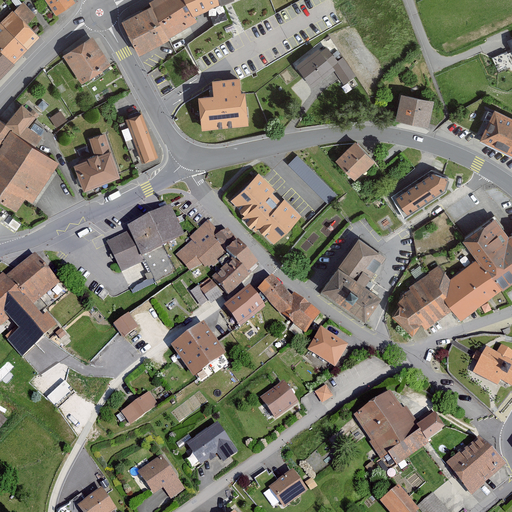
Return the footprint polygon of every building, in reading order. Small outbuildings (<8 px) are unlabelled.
[(72,0),(45,0),(56,15),(75,3),(72,0)] [(155,0),(149,3),(152,7),(169,39),(197,22),(194,18),(184,0),(155,0)] [(184,0),(194,18),(233,0),(184,0)] [(152,7),(122,23),(140,57),(170,41),(169,39),(152,7)] [(15,8),(3,20),(29,47),(41,35),(15,8)] [(3,20),(0,22),(0,43),(16,60),(29,47),(3,20)] [(110,66),(91,39),(64,57),(83,85),(110,66)] [(0,76),(16,60),(0,43),(0,76)] [(322,47),(299,62),(314,84),(335,70),(343,82),(355,74),(343,56),(332,63),(322,47)] [(511,57),(510,50),(493,55),(498,70),(511,65),(511,57)] [(199,99),(202,130),(248,126),(245,94),(240,95),(239,81),(212,84),(214,98),(199,99)] [(433,102),(402,96),(397,122),(428,128),(433,102)] [(25,100),(7,120),(24,132),(41,113),(25,100)] [(61,111),(50,118),(57,128),(67,121),(61,111)] [(511,119),(495,112),(481,140),(511,155),(511,119)] [(142,115),(127,120),(143,164),(157,159),(142,115)] [(0,138),(10,123),(7,120),(0,116),(0,138)] [(24,132),(10,123),(0,138),(0,195),(2,197),(18,206),(26,194),(36,201),(64,160),(24,132)] [(129,126),(122,128),(126,138),(132,136),(129,126)] [(74,167),(84,191),(119,177),(104,135),(90,139),(96,158),(74,167)] [(375,162),(356,143),(336,162),(356,182),(375,162)] [(297,157),(288,165),(328,204),(337,195),(297,157)] [(433,174),(397,199),(409,217),(445,191),(448,178),(433,174)] [(259,175),(232,201),(273,243),(300,217),(259,175)] [(170,204),(104,236),(123,275),(145,266),(152,279),(174,268),(162,243),(184,233),(170,204)] [(210,219),(174,252),(190,270),(202,260),(208,266),(233,243),(210,219)] [(401,307),(392,319),(413,338),(456,307),(465,320),(511,286),(511,237),(510,239),(498,222),(474,238),(488,258),(452,282),(441,266),(406,290),(398,303),(401,307)] [(359,239),(321,293),(363,322),(380,299),(364,287),(385,257),(359,239)] [(247,246),(188,289),(201,307),(260,264),(247,246)] [(39,253),(9,276),(30,303),(60,281),(39,253)] [(4,272),(0,275),(0,327),(10,319),(19,331),(10,338),(17,346),(21,343),(27,350),(53,328),(30,303),(9,276),(4,272)] [(274,275),(258,288),(285,318),(305,331),(321,313),(294,296),(274,275)] [(250,285),(225,306),(240,325),(265,305),(250,285)] [(115,322),(125,336),(137,328),(127,313),(115,322)] [(227,355),(205,323),(174,345),(196,376),(227,355)] [(351,346),(324,328),(309,350),(336,368),(351,346)] [(511,352),(492,343),(477,373),(511,390),(511,352)] [(77,411),(78,410),(84,417),(94,407),(65,379),(47,396),(61,409),(68,402),(77,411)] [(299,399),(284,379),(261,396),(276,416),(299,399)] [(327,384),(317,390),(323,401),(333,395),(327,384)] [(391,388),(354,414),(384,458),(380,461),(385,470),(427,441),(425,438),(444,425),(435,412),(416,425),(391,388)] [(158,403),(147,389),(122,409),(133,423),(158,403)] [(236,448),(219,422),(186,443),(200,464),(217,452),(223,461),(235,453),(233,450),(236,448)] [(483,435),(450,462),(475,493),(508,465),(483,435)] [(163,455),(139,471),(154,494),(164,487),(170,496),(184,487),(163,455)] [(307,488),(294,470),(271,486),(285,505),(307,488)] [(311,478),(305,482),(311,490),(317,485),(311,478)] [(398,485),(380,499),(390,511),(417,511),(416,510),(417,508),(398,485)] [(102,487),(78,503),(83,511),(109,511),(116,508),(102,487)] [(448,511),(432,493),(417,506),(422,511),(448,511)]
